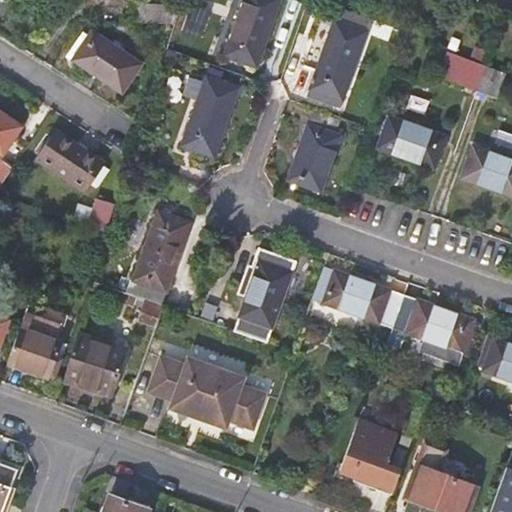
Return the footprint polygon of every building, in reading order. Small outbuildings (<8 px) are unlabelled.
[(279,0),(245,0),(225,57),(255,68),(279,0)] [(194,9),(187,27),(202,32),(208,14),(194,9)] [(310,91),(339,101),(365,32),(322,16),(303,68),(316,73),(310,91)] [(72,59),(89,34),(84,32),(68,55),(72,59)] [(89,34),(72,59),(123,91),(140,65),(91,32),(89,34)] [(448,53),(439,77),(494,98),(503,75),(448,53)] [(206,78),(182,146),(213,158),(237,89),(206,78)] [(337,106),(339,101),(310,91),(309,90),(307,95),(337,106)] [(0,152),(3,154),(21,127),(0,112),(0,152)] [(313,113),(309,124),(333,133),(337,122),(313,113)] [(388,118),(378,148),(433,168),(444,138),(388,118)] [(338,137),(309,126),(288,182),(317,193),(338,137)] [(91,181),(102,165),(103,164),(54,131),(36,157),(85,191),(91,181)] [(511,161),(471,147),(460,177),(511,195),(511,161)] [(0,184),(12,167),(0,158),(0,184)] [(102,165),(91,181),(98,186),(109,170),(102,165)] [(94,199),(91,210),(87,223),(87,225),(106,230),(113,204),(94,199)] [(75,219),(87,223),(91,210),(79,206),(75,219)] [(145,300),(162,306),(166,291),(189,223),(159,212),(135,279),(133,278),(132,282),(131,281),(126,293),(138,297),(145,300)] [(234,330),(266,342),(272,326),(271,326),(290,272),(277,268),(281,257),(257,248),(250,268),(246,267),(237,295),(247,298),(240,315),(239,314),(234,330)] [(295,261),(281,257),(277,268),(290,272),(290,273),(295,261)] [(418,300),(388,290),(387,291),(335,273),(336,271),(324,267),(312,300),(324,304),(324,303),(377,321),(376,322),(392,328),(387,343),(399,347),(404,332),(406,332),(407,332),(422,337),(418,350),(456,363),(461,351),(467,353),(478,324),(471,322),(472,321),(417,301),(418,300)] [(135,305),(142,307),(145,300),(138,297),(135,305)] [(138,320),(156,327),(164,306),(162,306),(145,300),(142,307),(138,320)] [(23,317),(58,329),(61,331),(66,316),(28,302),(23,317)] [(5,363),(48,378),(61,344),(53,341),(58,329),(23,317),(5,363)] [(90,384),(94,390),(112,395),(126,349),(76,332),(63,374),(90,384)] [(511,345),(488,337),(479,365),(483,366),(482,370),(511,380),(511,345)] [(61,344),(48,378),(55,381),(66,346),(61,344)] [(205,416),(204,420),(227,428),(229,421),(253,429),(266,395),(241,386),(244,379),(188,358),(185,366),(161,357),(149,391),(173,400),(170,407),(193,416),(194,412),(205,416)] [(376,372),(374,379),(384,383),(387,376),(376,372)] [(63,374),(62,379),(94,390),(90,384),(63,374)] [(366,433),(369,424),(358,420),(355,429),(366,433)] [(390,495),(399,470),(386,465),(397,435),(369,424),(366,433),(355,429),(342,465),(362,473),(360,480),(377,487),(376,489),(390,495)] [(401,466),(410,440),(402,436),(393,462),(401,466)] [(417,464),(405,497),(446,511),(464,511),(474,486),(436,471),(444,450),(424,443),(417,464)] [(511,511),(511,464),(508,463),(491,511),(511,511)] [(0,465),(0,511),(1,511),(16,471),(0,465)] [(110,497),(104,511),(146,511),(147,511),(110,497)]
